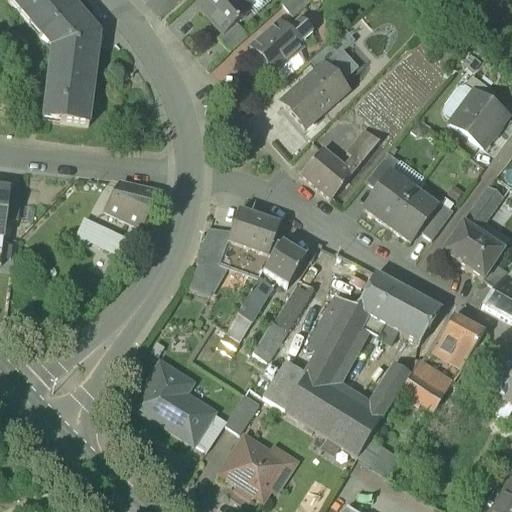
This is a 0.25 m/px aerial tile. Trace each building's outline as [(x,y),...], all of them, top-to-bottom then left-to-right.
[(9,0),(11,2),(7,5),(29,31),(33,27),(43,39),(75,12),(64,0),(9,0)] [(241,9),(235,2),(233,0),(212,0),(197,14),(221,41),(234,29),(248,17),(241,9)] [(241,9),(247,3),(243,0),(238,0),(235,2),(241,9)] [(241,9),(248,17),(253,22),(269,7),(262,0),(250,0),(247,3),(241,9)] [(292,0),(280,11),(291,23),(309,7),(302,0),(292,0)] [(99,39),(75,12),(43,39),(53,51),(49,54),(47,71),(53,71),(51,92),(45,91),(41,120),(59,122),(58,127),(87,131),(91,97),(86,96),(91,53),(97,53),(99,39)] [(302,24),(300,26),(298,25),(286,36),(279,27),(249,54),(271,80),(295,59),(301,53),(298,49),(311,38),(309,37),(312,34),(312,30),(309,26),(306,24),(302,24)] [(217,44),(228,57),(245,42),(234,29),(221,41),(217,44)] [(308,68),(316,78),(323,71),(324,73),(339,59),(353,47),(345,37),(308,68)] [(295,59),(271,80),(280,89),(303,68),(295,59)] [(339,59),(324,73),(338,89),(353,75),(339,59)] [(345,97),(338,89),(324,73),(323,71),(316,78),(280,109),(303,135),(345,97)] [(472,97),(486,107),(493,97),(471,81),(464,90),(472,97)] [(472,97),(464,90),(458,92),(454,94),(442,110),(441,116),(442,120),(450,127),(472,97)] [(0,114),(9,115),(12,93),(0,91),(0,114)] [(448,130),(482,154),(506,121),(486,107),(472,97),(450,127),(448,130)] [(351,164),(344,172),(352,179),(378,148),(363,136),(345,159),(351,164)] [(329,206),(352,179),(344,172),(320,154),(299,181),(329,206)] [(363,186),(376,195),(388,179),(389,180),(398,167),(387,159),(363,186)] [(421,184),(398,167),(389,180),(412,197),(421,184)] [(362,214),(386,232),(412,197),(389,180),(388,179),(376,195),(362,214)] [(494,183),(487,193),(502,203),(508,193),(494,183)] [(104,219),(135,234),(156,198),(118,190),(104,219)] [(446,200),(455,207),(462,197),(452,190),(446,200)] [(461,228),(476,239),(484,228),(502,203),(487,193),(461,228)] [(0,242),(2,243),(5,219),(8,196),(0,194),(0,242)] [(5,219),(18,221),(21,197),(8,196),(5,219)] [(434,212),(412,197),(386,232),(409,249),(417,237),(435,213),(434,212)] [(417,237),(430,246),(451,217),(437,207),(434,212),(435,213),(417,237)] [(219,272),(257,286),(261,279),(278,251),(271,248),(277,230),(238,216),(226,249),(218,272),(219,272)] [(71,239),(97,250),(104,237),(105,234),(79,222),(71,239)] [(440,259),(481,286),(493,270),(502,256),(476,239),(461,228),(440,259)] [(476,239),(502,256),(509,245),(484,228),(476,239)] [(111,257),(119,260),(126,248),(118,244),(104,237),(97,250),(111,257)] [(187,295),(208,302),(219,272),(218,272),(226,249),(205,241),(194,270),(196,270),(187,295)] [(278,251),(261,279),(270,285),(285,294),(304,263),(279,249),(278,251)] [(481,286),(494,295),(504,281),(506,279),(493,270),(481,286)] [(267,291),(270,285),(261,279),(257,286),(235,321),(249,329),(250,329),(271,293),(267,291)] [(373,279),(358,306),(356,310),(354,313),(354,314),(383,330),(403,296),(373,279)] [(481,311),(502,323),(511,310),(511,285),(504,281),(494,295),(481,311)] [(251,359),(265,368),(313,295),(297,286),(251,359)] [(384,331),(418,349),(439,315),(403,296),(383,330),(384,331)] [(327,318),(336,323),(344,308),(336,303),(327,318)] [(317,358),(305,379),(328,393),(360,334),(376,343),(384,331),(383,330),(354,314),(354,313),(348,310),(344,308),(336,323),(317,358)] [(511,310),(502,323),(511,328),(511,310)] [(336,323),(327,318),(324,316),(305,352),(317,358),(336,323)] [(224,339),(237,348),(249,329),(235,321),(224,339)] [(430,355),(460,372),(482,338),(451,321),(430,355)] [(510,412),(511,412),(511,363),(504,359),(482,397),(499,406),(494,415),(505,421),(510,412)] [(382,393),(366,417),(379,425),(398,396),(408,380),(393,370),(380,391),(382,393)] [(132,413),(192,450),(211,419),(177,398),(184,387),(159,371),(132,413)] [(282,372),(261,404),(283,418),(301,385),(282,372)] [(450,396),(461,401),(473,380),(462,374),(450,396)] [(400,397),(431,418),(444,398),(411,378),(400,397)] [(355,463),(379,425),(366,417),(328,393),(305,379),(301,385),(283,418),(355,463)] [(223,432),(238,441),(258,411),(243,401),(225,428),(223,432)] [(192,450),(205,458),(223,432),(225,428),(211,419),(192,450)] [(511,439),(501,457),(511,464),(511,462),(511,439)] [(261,506),(269,493),(282,473),(289,478),(296,468),(271,452),(266,460),(243,445),(220,480),(261,506)] [(356,464),(384,482),(395,463),(367,446),(356,464)] [(277,498),(289,478),(282,473),(269,493),(277,498)] [(484,507),(491,511),(495,511),(511,485),(511,482),(503,477),(484,507)] [(511,511),(511,485),(495,511),(511,511)]
